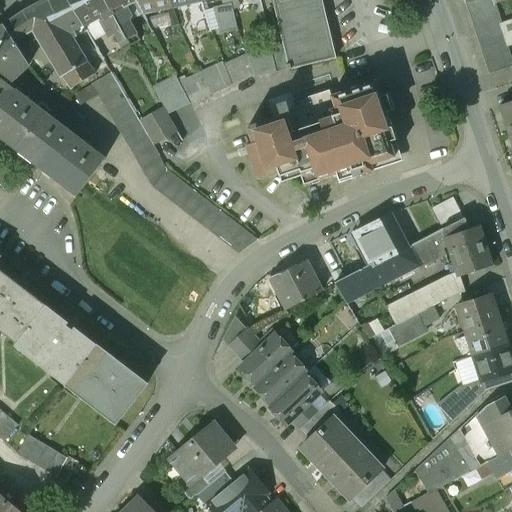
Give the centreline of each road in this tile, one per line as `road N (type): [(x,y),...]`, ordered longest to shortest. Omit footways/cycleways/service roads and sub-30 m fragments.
road 1 (residential): [(489,155),(422,179),(275,253),(244,276),(186,379)]
road 2 (residential): [(4,204),(79,292),(186,379)]
road 3 (residential): [(186,379),(256,432),(307,495)]
road 4 (residential): [(186,379),(83,511)]
road 5 (residential): [(438,0),(489,155)]
